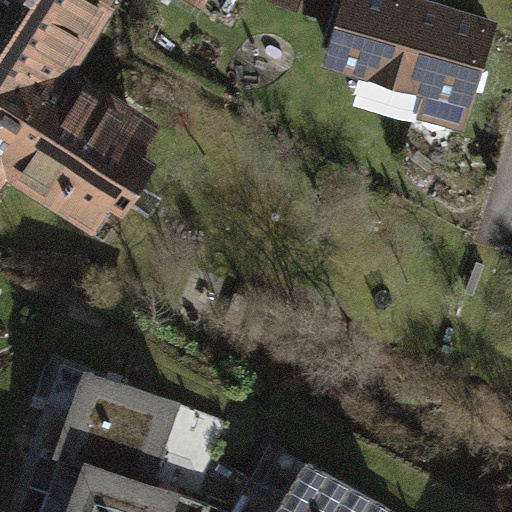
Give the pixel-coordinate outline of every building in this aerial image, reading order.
[(0,0),(0,166),(22,162),(101,212),(152,131),(62,74),(108,0),(0,0)] [(437,0),(347,0),(332,48),(469,92),(493,18),(437,0)] [(91,463),(147,483),(175,402),(91,372),(62,453),(91,463)] [(167,511),(174,494),(147,483),(91,463),(72,511),(167,511)] [(390,511),(392,509),(315,464),(286,511),(390,511)]
